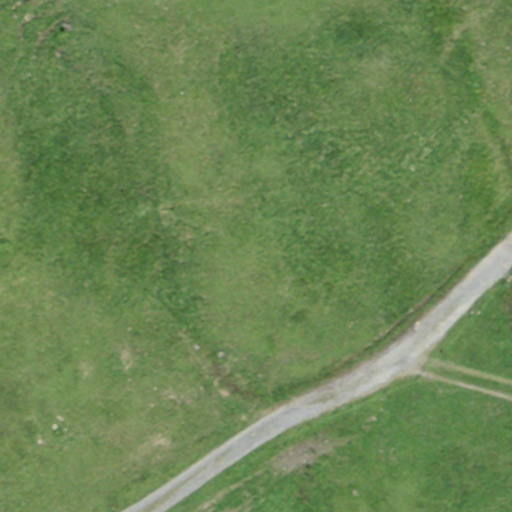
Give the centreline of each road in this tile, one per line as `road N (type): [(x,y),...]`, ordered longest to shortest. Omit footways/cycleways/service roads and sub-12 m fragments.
road 1 (track): [(511,248),(389,360),(140,511)]
road 2 (track): [(389,360),(511,389)]
